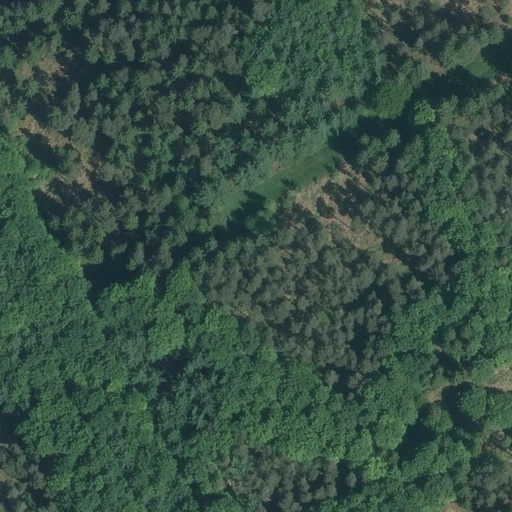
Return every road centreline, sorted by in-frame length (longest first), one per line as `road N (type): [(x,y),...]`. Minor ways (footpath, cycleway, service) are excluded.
road 1 (track): [(0,136),(197,511)]
road 2 (unknown): [(37,511),(45,486),(0,400)]
